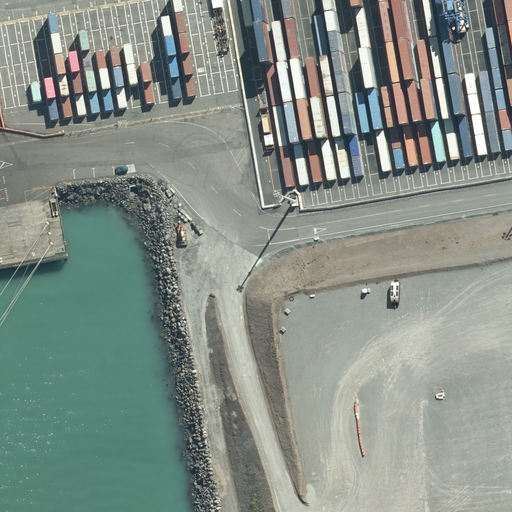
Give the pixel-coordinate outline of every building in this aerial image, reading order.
[(336,35),(308,39),(309,51),(315,50),(317,65),(332,63),(333,66),(340,65),(339,61),(350,59),(347,43),(337,44),(336,35)] [(475,60),(456,63),(458,75),(497,69),(493,49),(473,52),(475,60)] [(499,69),(489,74),(499,93),(509,88),(499,69)] [(443,74),(432,75),(436,98),(447,96),(443,74)] [(381,88),(369,90),(370,102),(383,100),(381,88)] [(369,115),(370,115),(371,115),(372,114),(373,114),(373,113),(374,113),(374,112),(374,111),(375,111),(375,110),(375,109),(375,108),(375,107),(375,106),(374,106),(374,105),(373,104),(372,103),(371,103),(370,102),(369,102),(368,102),(367,102),(366,103),(365,103),(364,104),(363,105),(363,106),(362,107),(362,108),(362,109),(362,110),(362,111),(363,112),(363,113),(364,113),(364,114),(365,114),(366,115),(367,115),(368,115),(369,115)]
